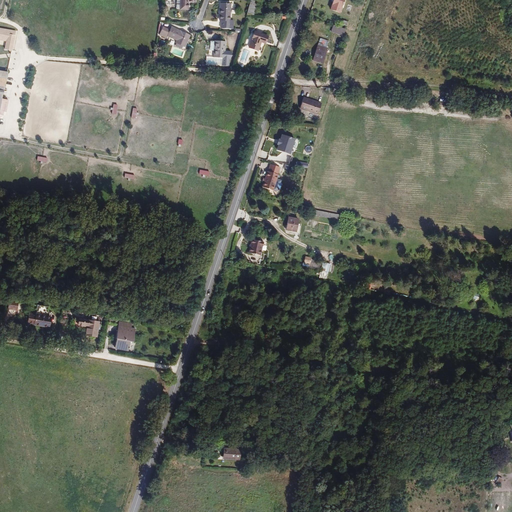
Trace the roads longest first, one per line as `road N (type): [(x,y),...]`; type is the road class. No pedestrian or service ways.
road 1 (unclassified): [(279,74),(24,56),(20,32),(1,20),(5,0)]
road 2 (secondary): [(279,74),(182,369)]
road 3 (unclassified): [(0,338),(182,369)]
road 4 (secondary): [(182,369),(132,511)]
